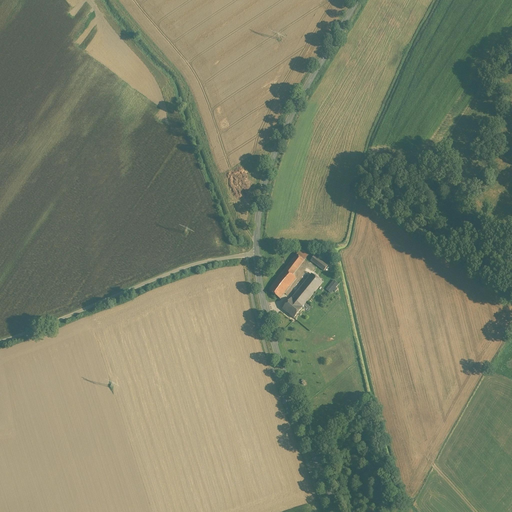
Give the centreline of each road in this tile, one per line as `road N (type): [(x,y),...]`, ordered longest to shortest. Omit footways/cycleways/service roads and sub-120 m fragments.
road 1 (secondary): [(257,252),(260,200),(280,137),(358,0)]
road 2 (unclassified): [(0,341),(182,268),(257,252)]
road 3 (secondary): [(335,511),(275,349),(257,252)]
